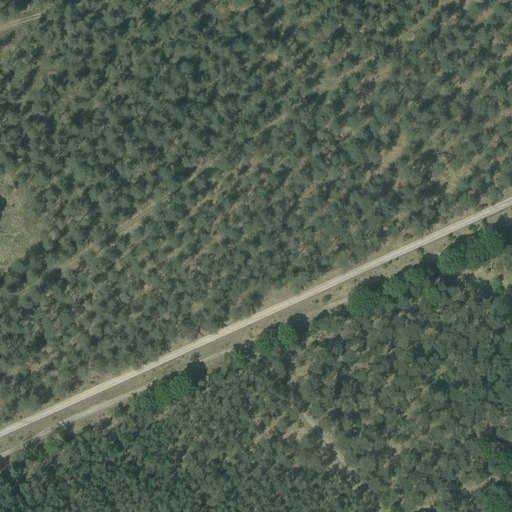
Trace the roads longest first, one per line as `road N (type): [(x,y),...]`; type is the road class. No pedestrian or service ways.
road 1 (track): [(511,224),(0,456)]
road 2 (track): [(249,341),(375,511)]
